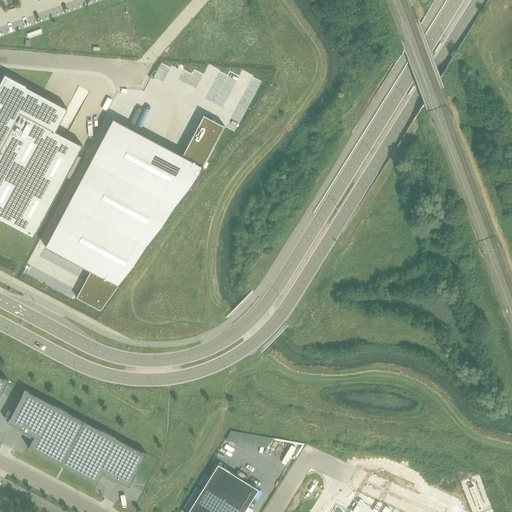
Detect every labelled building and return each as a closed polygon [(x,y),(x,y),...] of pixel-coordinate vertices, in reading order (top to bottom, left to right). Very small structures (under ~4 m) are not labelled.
[(0,218),(34,237),(82,145),(55,130),(67,108),(7,76),(0,87),(0,218)] [(76,297),(100,310),(197,177),(203,167),(224,125),(203,114),(182,154),(180,154),(113,118),(45,246),(90,270),(76,297)] [(146,452),(25,389),(18,401),(7,422),(34,436),(28,448),(96,483),(102,473),(128,487),(134,476),(146,452)] [(242,447),(242,434),(232,435),(232,447),(242,447)] [(280,441),(273,440),(272,443),(266,440),(253,439),(249,446),(249,449),(253,449),(259,453),(259,459),(264,462),(272,463),(272,469),(283,470),(285,471),(284,479),(303,447),(303,444),(281,441),(280,441)] [(243,511),(258,489),(217,463),(187,511),(243,511)] [(147,500),(143,510),(148,511),(151,511),(155,503),(147,500)]
